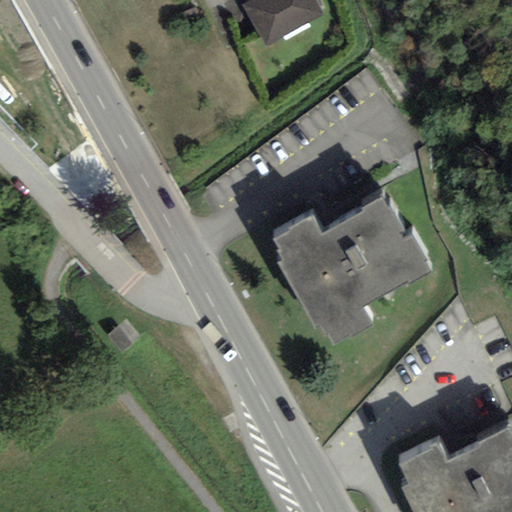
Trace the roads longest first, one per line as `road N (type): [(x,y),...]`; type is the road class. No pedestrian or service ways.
road 1 (primary): [(197,276),(43,0)]
road 2 (primary): [(324,511),(197,276)]
road 3 (residential): [(197,276),(161,290),(121,278),(0,152)]
